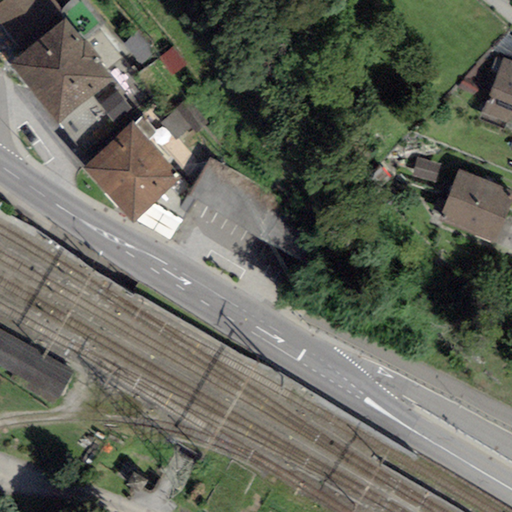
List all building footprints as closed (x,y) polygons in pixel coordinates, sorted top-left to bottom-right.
[(0,0),(0,12),(18,35),(63,0),(0,0)] [(112,72),(64,11),(9,53),(56,114),(89,89),(112,72)] [(511,61),(503,58),(481,113),(511,125),(511,61)] [(89,89),(56,114),(88,157),(118,130),(89,89)] [(156,130),(139,112),(118,130),(88,157),(82,162),(131,218),(181,174),(148,137),(156,130)] [(209,156),(176,218),(250,257),(260,239),(312,267),(336,223),(209,156)] [(511,197),(511,191),(459,171),(439,221),(494,242),(511,197)]
